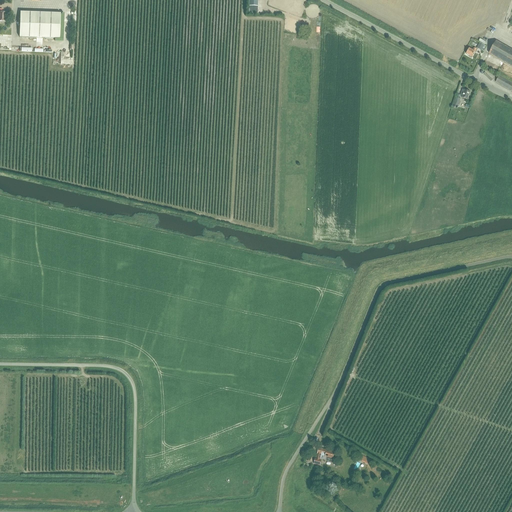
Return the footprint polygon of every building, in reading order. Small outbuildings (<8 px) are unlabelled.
[(60,14),(20,12),(19,38),(59,39),(60,14)] [(511,65),(511,49),(496,41),(489,53),(511,65)] [(472,57),(477,48),(474,47),(473,50),(469,48),(466,53),(472,57)] [(511,90),(511,89),(511,83),(499,76),(495,81),(511,90)] [(460,95),(462,96),(462,98),(467,100),(470,92),(464,90),(462,89),(460,95)] [(315,459),(314,465),(320,466),(321,460),(320,460),(321,456),(325,457),(328,458),(327,461),(333,462),(334,459),(333,459),(334,453),(325,451),(318,449),(317,454),(316,459),(315,459)]
